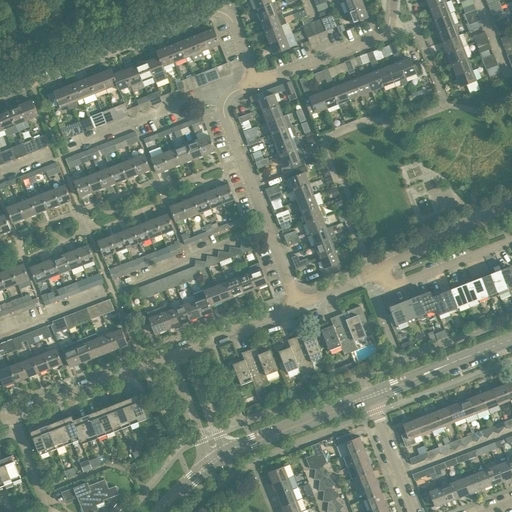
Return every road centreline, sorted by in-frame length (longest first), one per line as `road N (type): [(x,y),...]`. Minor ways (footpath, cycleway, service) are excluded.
road 1 (residential): [(0,95),(209,11),(230,19),(238,37)]
road 2 (residential): [(297,305),(222,112),(228,95),(256,81)]
road 3 (residential): [(174,351),(14,415)]
road 4 (tertiary): [(368,391),(216,453)]
road 5 (tertiary): [(221,461),(372,400)]
road 6 (residential): [(379,267),(396,285),(511,240)]
road 7 (residential): [(511,203),(379,267)]
road 8 (residential): [(297,305),(174,351)]
